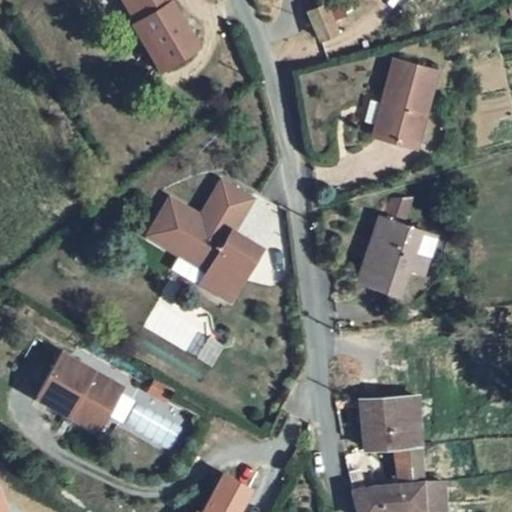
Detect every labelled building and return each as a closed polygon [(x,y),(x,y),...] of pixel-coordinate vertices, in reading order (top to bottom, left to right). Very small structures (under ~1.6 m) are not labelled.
[(121,0),(134,22),(165,5),(163,0),(121,0)] [(323,2),(306,9),(318,36),(335,28),(323,2)] [(156,65),(189,47),(166,4),(165,5),(134,22),(133,22),(156,65)] [(364,131),(404,144),(425,76),(387,62),(373,103),(360,99),(354,118),(367,122),(364,131)] [(172,203),(148,234),(177,256),(180,252),(204,269),(200,274),(199,276),(201,278),(195,287),(221,306),(254,262),(229,242),(253,211),(226,191),(206,216),(216,224),(209,232),(200,225),(172,203)] [(414,246),(429,253),(444,220),(398,202),(371,262),(400,275),(414,246)] [(206,216),(200,225),(209,232),(216,224),(206,216)] [(180,252),(177,256),(200,274),(204,269),(180,252)] [(60,413),(66,402),(96,419),(113,387),(51,353),(28,396),(60,413)] [(164,389),(146,378),(140,390),(158,400),(164,389)] [(365,446),(395,443),(419,441),(416,393),(361,393),(365,446)] [(60,413),(90,431),(96,419),(66,402),(60,413)] [(378,511),(400,509),(421,506),(420,478),(419,441),(395,443),(398,480),(351,486),(358,511),(378,511)] [(238,511),(252,487),(222,471),(200,511),(194,509),(192,511),(238,511)] [(441,477),(420,478),(421,506),(444,503),(441,477)] [(9,511),(0,487),(0,511),(9,511)]
